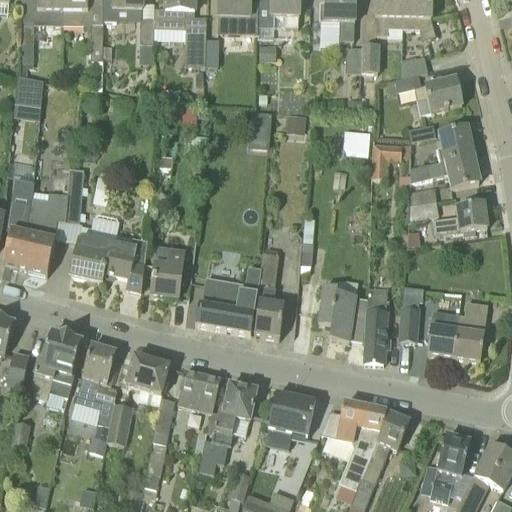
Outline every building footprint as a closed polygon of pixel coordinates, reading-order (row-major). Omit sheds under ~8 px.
[(0,0),(0,8),(8,9),(9,0),(0,0)] [(22,0),(21,52),(21,68),(33,68),(33,52),(33,28),(62,29),(62,0),(37,0),(37,1),(22,0)] [(87,0),(62,0),(62,29),(91,29),(90,66),(102,66),(103,29),(103,2),(103,1),(88,0),(87,0)] [(143,15),(143,0),(112,0),(113,2),(103,2),(103,29),(117,29),(117,14),(143,15)] [(154,16),(154,26),(154,34),(182,34),(181,45),(185,45),(184,72),(205,73),(206,45),(206,23),(194,23),(194,0),(162,0),(162,16),(154,16)] [(218,0),(218,22),(240,22),(240,34),(257,34),(258,22),(250,22),(250,0),(218,0)] [(258,4),(258,22),(257,34),(257,45),(273,45),(274,22),(285,22),(284,33),(297,34),(298,22),(298,0),(271,0),(271,4),(258,4)] [(325,0),(325,9),(320,9),(319,26),(339,27),(339,45),(354,45),(355,0),(325,0)] [(387,41),(388,34),(402,35),(402,23),(403,0),(375,0),(374,41),(387,41)] [(403,0),(402,23),(402,35),(420,35),(423,44),(433,42),(435,42),(435,40),(434,41),(430,24),(431,0),(403,0)] [(153,50),(154,34),(154,26),(140,26),(140,50),(153,50)] [(206,45),(205,73),(217,73),(218,46),(206,45)] [(362,51),(362,54),(361,77),(378,78),(379,51),(362,51)] [(361,77),(362,54),(346,54),(345,77),(361,77)] [(401,85),(418,80),(427,79),(423,63),(401,68),(401,85)] [(421,92),(418,80),(401,85),(395,86),(397,99),(415,95),(421,121),(444,115),(444,117),(448,116),(448,115),(462,112),(456,84),(436,89),(421,92)] [(14,109),(40,113),(42,86),(17,81),(14,109)] [(303,123),(296,123),(296,119),(289,119),(289,135),(303,135),(303,123)] [(428,131),(408,136),(411,148),(431,144),(428,131)] [(440,168),(469,162),(472,161),(466,133),(439,139),(442,154),(437,155),(440,168)] [(370,162),(371,136),(345,135),(344,161),(370,162)] [(373,163),(401,164),(401,152),(373,151),(373,163)] [(479,189),(472,161),(469,162),(440,168),(410,175),(410,181),(410,188),(448,180),(451,195),(479,189)] [(70,174),(68,200),(65,228),(79,229),(84,175),(70,174)] [(409,199),(410,188),(410,181),(400,181),(399,199),(409,199)] [(18,275),(27,236),(28,230),(33,191),(6,189),(4,211),(15,213),(10,237),(2,271),(18,275)] [(411,211),(436,207),(434,194),(410,198),(411,211)] [(44,233),(28,230),(27,236),(18,275),(47,282),(55,246),(56,231),(54,231),(54,227),(65,228),(68,200),(47,199),(44,233)] [(436,207),(411,211),(410,211),(409,227),(428,224),(428,222),(438,221),(436,207)] [(483,209),(463,212),(456,213),(457,223),(433,226),(435,241),(486,234),(483,209)] [(114,249),(116,243),(116,242),(119,229),(116,224),(99,220),(93,223),(89,244),(79,242),(70,282),(101,289),(103,280),(110,249),(114,249)] [(57,247),(73,250),(75,239),(60,236),(57,247)] [(116,243),(114,249),(110,249),(103,280),(128,285),(126,295),(141,298),(147,250),(116,243)] [(150,302),(178,306),(181,286),(184,258),(156,254),(150,302)] [(254,341),(278,345),(283,311),(273,309),(275,296),(274,296),(279,262),(263,259),(260,276),(261,276),(260,283),(258,302),(257,309),(256,308),(254,317),(257,317),(254,341)] [(250,341),(254,317),(256,308),(257,309),(258,302),(260,283),(252,282),(250,289),(240,288),(235,317),(198,311),(195,331),(250,341)] [(364,370),(383,371),(384,354),(388,354),(389,337),(385,337),(387,300),(375,299),(375,290),(367,289),(366,299),(368,299),(365,350),(364,370)] [(328,346),(349,349),(356,303),(340,300),(340,294),(323,292),(318,330),(331,332),(328,346)] [(399,347),(416,348),(419,308),(402,307),(399,347)] [(463,322),(459,321),(453,364),(480,367),(487,312),(465,309),(463,322)] [(426,360),(453,364),(459,321),(432,318),(426,360)] [(0,359),(5,361),(14,329),(0,325),(0,359)] [(32,402),(47,406),(49,399),(67,405),(74,383),(71,383),(81,348),(51,339),(43,367),(38,366),(30,394),(34,395),(32,402)] [(102,406),(97,430),(110,432),(114,411),(116,398),(108,396),(114,376),(111,375),(116,358),(91,351),(77,399),(102,406)] [(29,362),(13,359),(6,393),(22,396),(29,362)] [(169,373),(134,363),(125,392),(160,402),(169,373)] [(178,408),(213,417),(220,386),(184,377),(179,395),(181,395),(178,408)] [(223,470),(227,451),(229,452),(232,439),(246,442),(250,428),(256,396),(229,390),(222,421),(218,420),(212,447),(205,445),(198,478),(213,481),(216,468),(223,470)] [(288,455),(291,440),(307,443),(315,409),(276,401),(265,450),(288,455)] [(174,404),(162,402),(153,446),(164,448),(174,404)] [(344,409),(342,421),(337,445),(351,448),(354,453),(339,489),(356,496),(360,485),(361,485),(382,438),(386,418),(386,417),(344,409)] [(123,450),(131,414),(114,411),(110,432),(107,447),(123,450)] [(386,418),(382,438),(361,485),(360,485),(356,496),(350,511),(353,511),(365,511),(374,490),(375,490),(389,453),(397,456),(409,427),(386,418)] [(430,503),(447,508),(452,491),(448,490),(451,479),(461,482),(470,448),(445,442),(437,473),(427,470),(420,497),(430,500),(430,503)] [(511,461),(489,450),(458,510),(457,511),(476,511),(488,489),(503,497),(511,477),(511,461)] [(288,511),(267,504),(276,477),(254,470),(243,508),(256,511),(288,511)] [(227,507),(241,511),(251,481),(236,477),(227,507)] [(139,511),(142,500),(142,498),(123,494),(119,511),(139,511)]
